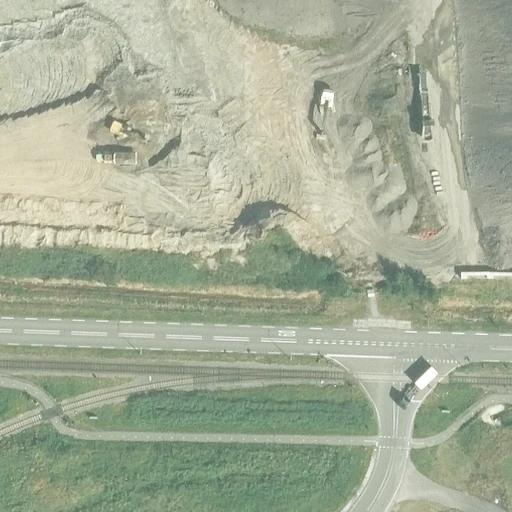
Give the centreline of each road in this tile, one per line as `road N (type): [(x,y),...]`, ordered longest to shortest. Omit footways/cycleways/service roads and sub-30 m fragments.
road 1 (unclassified): [(399,345),(0,331)]
road 2 (unclassified): [(369,511),(391,461),(399,345)]
